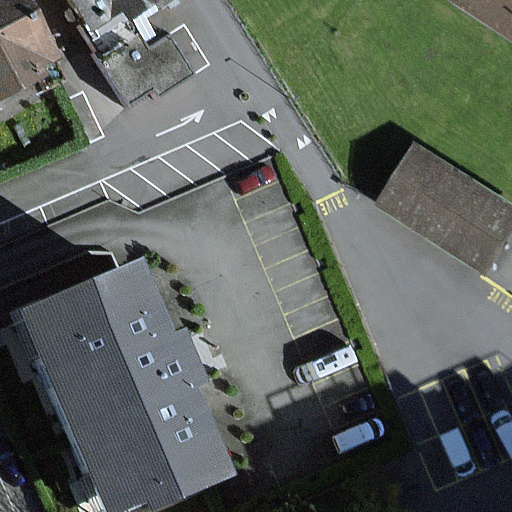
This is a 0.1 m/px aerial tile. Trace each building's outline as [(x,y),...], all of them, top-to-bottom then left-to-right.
[(27,0),(0,0),(0,95),(61,62),(27,0)] [(69,0),(95,41),(163,0),(69,0)] [(511,0),(458,0),(511,35),(511,0)] [(511,229),(511,203),(419,146),(381,206),(486,271),(511,229)] [(125,270),(0,320),(0,333),(71,511),(147,511),(212,487),(125,270)]
